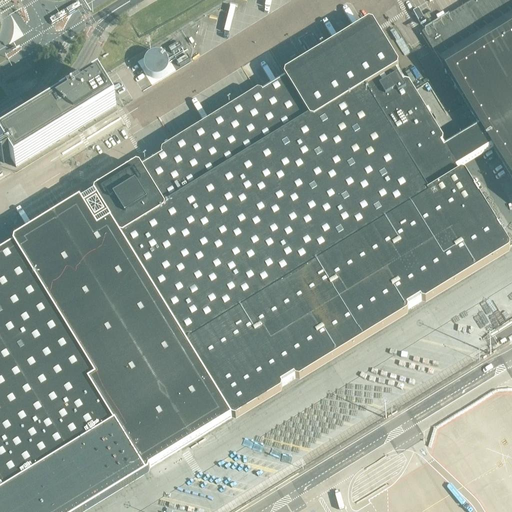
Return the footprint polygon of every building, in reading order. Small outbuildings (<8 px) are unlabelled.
[(511,0),(475,0),(422,33),(435,55),(480,127),(478,128),(493,151),(494,150),(511,179),(511,0)] [(95,194),(95,198),(232,421),(236,422),(281,394),(282,390),(296,382),(299,383),(407,317),(408,313),(422,305),(426,305),(509,254),(510,250),(465,177),(462,176),(459,171),(474,162),(493,151),(478,128),(459,140),(444,149),(442,146),(443,142),(409,86),(405,85),(398,73),(398,69),(373,27),(369,26),(286,77),(285,82),(262,95),(258,94),(163,153),(162,157),(146,167),(140,169),(137,169),(95,194)] [(152,75),(157,76),(161,75),(165,73),(168,69),(168,64),(168,60),(165,55),(161,53),(155,52),(151,53),(147,56),(145,60),(144,65),(145,69),(148,73),(152,75)] [(3,164),(10,159),(16,168),(67,137),(67,138),(78,131),(92,123),(91,122),(116,107),(100,80),(0,141),(0,142),(7,154),(0,158),(3,164)] [(150,471),(232,421),(95,198),(88,202),(82,205),(80,203),(15,243),(14,247),(0,255),(0,511),(88,511),(149,476),(150,471)]
